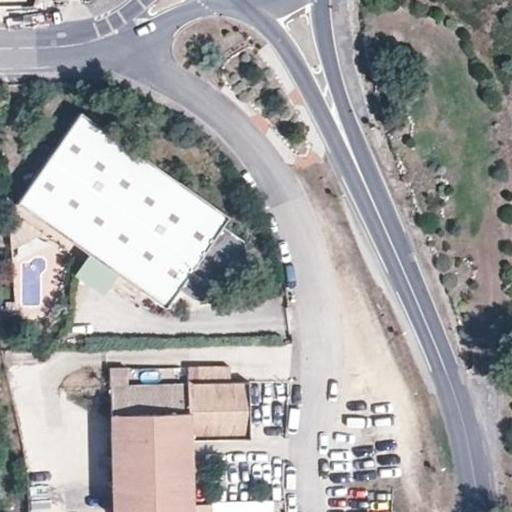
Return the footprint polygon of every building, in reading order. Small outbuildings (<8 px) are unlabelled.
[(228,217),(80,112),(16,203),(88,254),(117,274),(165,307),(178,288),(199,303),(222,299),(246,265),(242,240),(222,226),(228,217)] [(43,234),(15,213),(8,217),(11,250),(43,234)] [(102,295),(117,274),(88,254),(73,275),(102,295)] [(16,311),(15,302),(5,302),(6,311),(16,311)] [(35,363),(34,350),(9,352),(9,365),(35,363)] [(244,437),(242,379),(182,380),(182,385),(107,386),(104,475),(90,475),(90,486),(104,487),(104,511),(206,511),(206,501),(187,500),(186,438),(244,437)]
